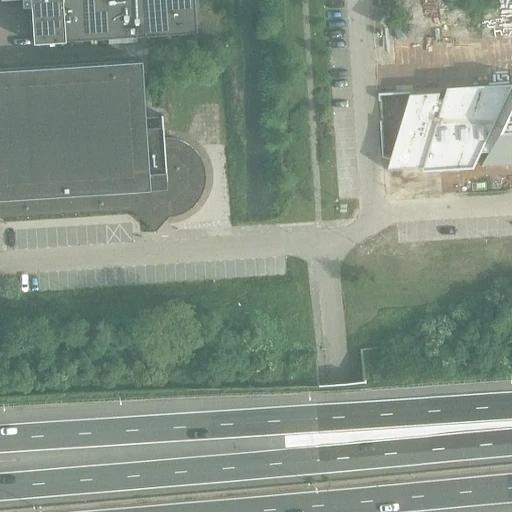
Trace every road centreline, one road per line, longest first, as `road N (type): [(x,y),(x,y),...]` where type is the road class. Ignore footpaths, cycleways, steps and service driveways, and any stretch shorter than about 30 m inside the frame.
road 1 (motorway): [(511,440),(0,488)]
road 2 (motorway): [(511,417),(0,440)]
road 3 (unclassified): [(327,240),(0,268)]
road 4 (unclassified): [(359,0),(372,213),(362,234),(327,240)]
road 5 (unclassified): [(352,511),(327,240)]
road 6 (motorway): [(265,511),(511,489)]
